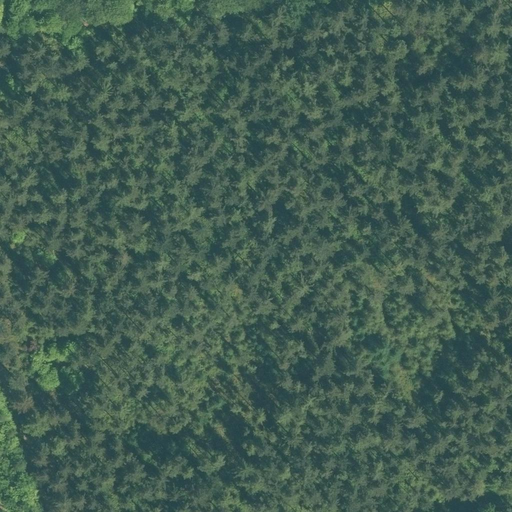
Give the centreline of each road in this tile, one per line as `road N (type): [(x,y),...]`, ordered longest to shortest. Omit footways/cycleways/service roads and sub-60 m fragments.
road 1 (track): [(0,32),(271,0),(511,511)]
road 2 (track): [(0,380),(43,511)]
